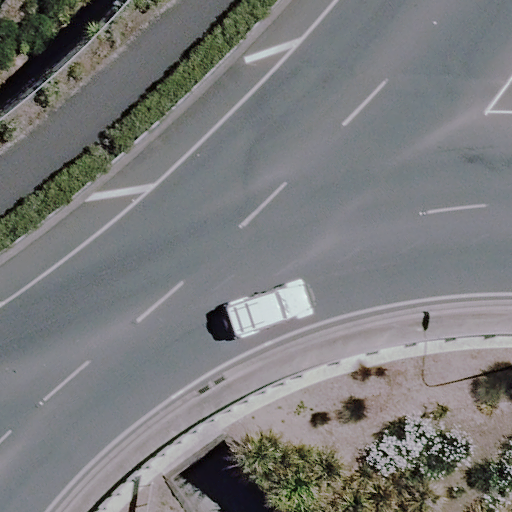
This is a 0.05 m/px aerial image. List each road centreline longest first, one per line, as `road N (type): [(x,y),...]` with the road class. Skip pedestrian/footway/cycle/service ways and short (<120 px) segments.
road 1 (primary): [(0,429),(86,344),(198,271),(323,221)]
road 2 (secondary): [(323,221),(464,0)]
road 3 (primary): [(323,221),(470,193),(511,194)]
